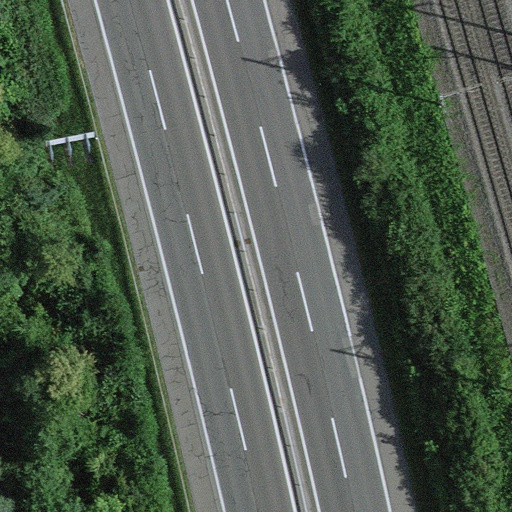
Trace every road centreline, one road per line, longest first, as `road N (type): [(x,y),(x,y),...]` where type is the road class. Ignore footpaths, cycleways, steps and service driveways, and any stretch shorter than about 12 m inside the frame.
road 1 (motorway): [(130,0),(259,511)]
road 2 (motorway): [(353,511),(227,0)]
